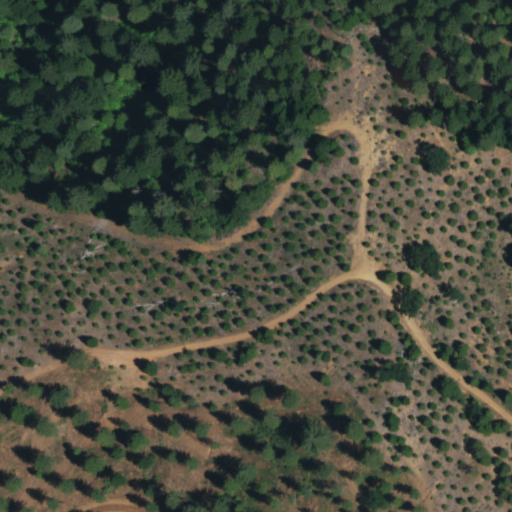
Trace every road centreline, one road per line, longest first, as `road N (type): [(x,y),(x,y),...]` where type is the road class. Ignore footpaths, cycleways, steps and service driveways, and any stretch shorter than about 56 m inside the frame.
road 1 (track): [(0,194),(182,244),(270,206),(332,132),(356,138),(375,169),(381,257),(406,275),(419,325),(511,430)]
road 2 (track): [(381,257),(207,363),(139,356),(0,385)]
